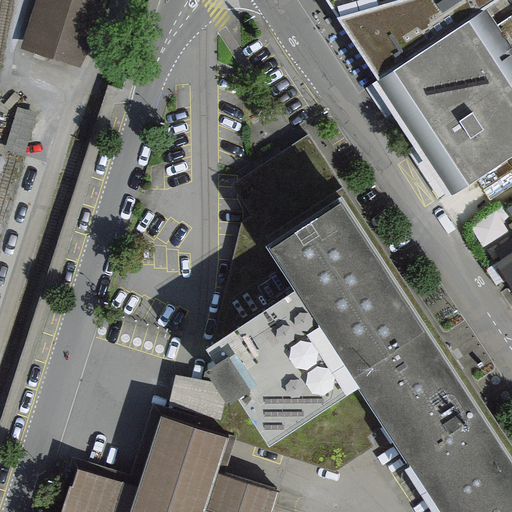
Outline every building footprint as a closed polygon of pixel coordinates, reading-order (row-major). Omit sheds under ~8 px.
[(46,0),(32,46),(70,58),(89,0),(46,0)] [(400,0),(385,13),(376,0),(318,0),(382,77),(487,0),(400,0)] [(511,0),(487,0),(382,77),(453,191),(511,152),(511,0)] [(20,109),(6,151),(24,157),(37,115),(20,109)] [(511,511),(511,443),(450,349),(307,133),(232,185),(252,216),(242,220),(218,323),(203,339),(212,354),(204,360),(230,397),(236,390),(272,446),(334,471),(377,445),(369,435),(383,424),(441,511),(511,511)] [(511,235),(488,252),(511,288),(511,202),(503,209),(511,221),(511,235)] [(136,484),(73,464),(57,511),(273,511),(280,491),(215,471),(227,434),(159,413),(136,484)]
